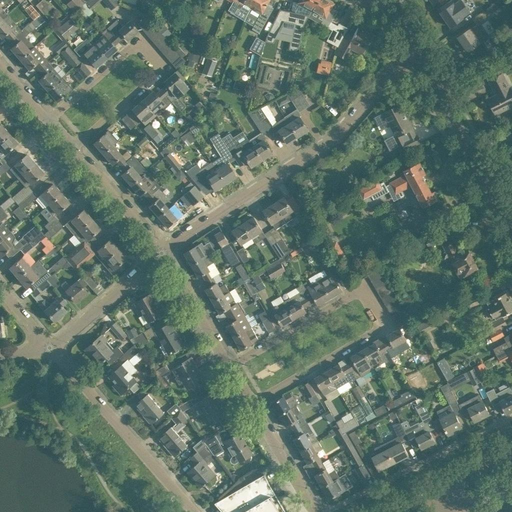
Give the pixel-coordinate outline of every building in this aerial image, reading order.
[(52,7),(45,0),(41,0),(35,5),(43,14),(52,7)] [(119,3),(116,0),(101,0),(111,10),(119,3)] [(231,0),(231,2),(232,3),(227,10),(234,14),(237,8),(239,9),(247,14),(254,0),(231,0)] [(254,0),(247,14),(257,20),(252,29),(258,32),(273,8),(266,4),(268,0),(254,0)] [(266,37),(265,41),(273,42),(275,38),(279,31),(291,34),(288,50),(297,51),(302,26),(311,11),(317,0),(299,0),(298,2),(299,3),(294,12),(279,9),(277,13),(276,15),(273,22),(266,37)] [(326,0),(317,0),(311,11),(324,18),(320,24),(328,29),(337,14),(329,9),(332,3),(326,0)] [(462,0),(451,0),(441,8),(443,11),(441,12),(451,26),(463,18),(471,12),(462,0)] [(70,18),(75,23),(81,18),(87,25),(92,22),(87,16),(92,11),(90,9),(84,2),(69,16),(70,18)] [(492,5),(473,19),(476,24),(478,23),(496,10),(492,6),(492,5)] [(35,9),(28,14),(33,20),(39,15),(35,9)] [(1,19),(0,20),(0,36),(1,38),(5,35),(9,40),(19,31),(21,30),(7,14),(1,19)] [(19,31),(9,40),(14,45),(11,48),(20,59),(34,46),(33,47),(25,36),(44,20),(39,15),(27,25),(21,30),(19,31)] [(145,16),(137,24),(142,29),(151,21),(145,16)] [(67,30),(75,23),(70,18),(57,30),(63,37),(69,32),(67,30)] [(107,28),(118,41),(124,36),(126,40),(137,30),(129,21),(123,27),(116,19),(107,28)] [(151,21),(142,29),(143,31),(147,35),(156,27),(151,21)] [(333,31),(327,41),(337,46),(346,28),(337,23),(336,25),(334,28),(333,31)] [(163,24),(158,29),(160,33),(165,38),(171,33),(163,24)] [(470,29),(459,37),(468,51),(488,37),(478,24),(470,29)] [(156,27),(147,35),(151,40),(160,33),(158,29),(156,27)] [(97,49),(105,58),(116,49),(113,45),(118,41),(107,28),(101,33),(103,35),(93,43),(97,49)] [(344,58),(350,48),(361,54),(372,36),(357,28),(352,37),(346,34),(335,53),(344,58)] [(165,38),(160,33),(151,40),(156,46),(165,38)] [(264,42),(256,37),(249,49),(261,56),(264,42)] [(165,38),(156,46),(161,52),(170,44),(165,38)] [(60,52),(61,52),(68,46),(63,41),(54,49),(58,54),(60,52)] [(95,67),(105,58),(97,49),(93,44),(87,48),(82,52),(87,58),(88,60),(95,67)] [(170,44),(161,52),(166,57),(175,49),(170,44)] [(182,44),(175,50),(180,55),(182,57),(188,51),(182,44)] [(32,66),(37,72),(43,67),(48,62),(34,46),(20,59),(29,69),(32,66)] [(74,68),(75,67),(80,62),(68,46),(61,52),(74,68)] [(175,49),(166,57),(171,63),(180,55),(175,50),(175,49)] [(197,62),(200,53),(189,50),(187,59),(189,59),(194,61),(197,62)] [(180,55),(171,63),(174,67),(176,68),(183,62),(185,60),(182,57),(180,55)] [(207,59),(203,72),(211,75),(216,61),(207,59)] [(319,63),(317,71),(328,73),(330,65),(330,63),(322,61),(321,64),(319,63)] [(43,67),(37,72),(42,77),(38,80),(43,85),(42,88),(45,91),(47,90),(62,78),(48,62),(43,67)] [(89,72),(80,62),(75,67),(83,77),(89,72)] [(254,78),(249,71),(244,74),(248,82),(254,78)] [(166,85),(161,90),(172,101),(187,88),(182,82),(181,80),(174,72),(163,82),(166,85)] [(496,95),(488,99),(496,114),(511,106),(511,91),(510,88),(502,74),(489,81),(496,95)] [(47,90),(46,92),(50,97),(52,95),(56,101),(71,88),(63,78),(62,78),(47,90)] [(297,109),(284,117),(288,123),(297,137),(307,130),(301,121),(298,117),(301,115),(299,112),(309,105),(299,89),(288,94),(297,109)] [(142,100),(155,115),(154,114),(160,109),(162,110),(172,101),(161,90),(156,94),(153,91),(142,100)] [(268,93),(265,95),(268,101),(274,97),(272,94),(268,93)] [(287,94),(275,100),(279,106),(290,100),(287,94)] [(145,124),(155,115),(142,100),(132,109),(138,117),(140,119),(145,124)] [(401,103),(383,113),(387,121),(389,124),(391,123),(397,135),(394,137),(387,140),(392,150),(398,146),(401,152),(412,146),(421,142),(417,134),(415,136),(403,111),(405,110),(401,103)] [(260,108),(255,111),(268,131),(273,128),(275,132),(278,130),(286,143),(297,137),(288,123),(284,117),(271,125),(260,108)] [(213,110),(208,114),(213,119),(217,115),(213,110)] [(250,113),(247,112),(261,133),(262,135),(268,131),(255,111),(254,111),(250,113)] [(130,129),(135,125),(126,114),(121,119),(130,129)] [(158,133),(149,123),(143,128),(152,138),(158,133)] [(0,141),(8,134),(0,124),(0,141)] [(175,129),(171,133),(176,139),(180,135),(175,129)] [(103,153),(112,145),(118,140),(108,130),(93,143),(103,153)] [(218,133),(211,138),(223,155),(221,156),(217,159),(212,163),(216,169),(225,183),(235,176),(227,164),(229,162),(227,158),(232,155),(221,138),(218,133)] [(227,135),(221,138),(232,155),(237,151),(240,150),(236,145),(232,138),(229,133),(227,135)] [(265,139),(262,135),(261,133),(248,141),(261,160),(271,153),(263,140),(265,139)] [(8,134),(0,141),(0,157),(1,158),(0,158),(0,167),(6,162),(2,158),(6,154),(5,153),(17,143),(8,134)] [(141,148),(149,141),(145,137),(137,144),(141,148)] [(237,151),(232,155),(239,166),(246,161),(250,167),(261,160),(248,141),(247,138),(236,145),(240,150),(237,151)] [(115,161),(120,166),(131,157),(132,156),(127,151),(121,156),(112,145),(103,153),(112,164),(115,161)] [(182,167),(169,152),(163,157),(176,172),(182,167)] [(6,162),(0,167),(0,174),(0,175),(9,168),(18,178),(35,164),(26,154),(19,161),(11,167),(6,162)] [(121,174),(130,185),(145,172),(144,172),(131,157),(120,166),(124,171),(121,174)] [(412,186),(423,207),(439,199),(435,191),(432,192),(423,174),(426,173),(421,161),(412,166),(405,170),(407,173),(389,182),(396,194),(412,186)] [(211,162),(197,171),(201,177),(204,174),(205,176),(209,182),(214,190),(225,183),(216,169),(212,163),(211,162)] [(18,178),(26,188),(43,173),(35,164),(18,178)] [(198,177),(189,166),(184,170),(193,181),(198,177)] [(145,172),(130,185),(140,195),(143,192),(147,198),(154,192),(158,188),(151,179),(152,177),(146,171),(144,172),(145,172)] [(378,179),(358,189),(363,200),(372,196),(374,199),(389,192),(384,182),(380,183),(378,179)] [(185,187),(181,191),(184,194),(194,186),(191,182),(185,187)] [(36,198),(45,207),(61,193),(52,184),(45,190),(36,198)] [(194,186),(184,194),(192,204),(197,201),(202,196),(199,192),(197,189),(194,186)] [(28,187),(19,195),(17,193),(12,197),(18,204),(33,192),(28,187)] [(149,206),(158,216),(167,208),(168,209),(172,204),(158,188),(154,192),(147,198),(152,203),(149,206)] [(33,192),(18,204),(22,209),(37,196),(33,192)] [(61,193),(45,207),(45,208),(45,207),(53,216),(57,213),(61,209),(69,203),(61,193)] [(274,204),(286,222),(297,216),(293,210),(284,197),(274,204)] [(299,202),(305,213),(311,209),(304,198),(299,202)] [(167,208),(158,216),(167,227),(182,213),(174,203),(172,204),(168,209),(167,208)] [(275,227),(270,230),(286,255),(291,252),(282,238),(276,229),(286,222),(274,204),(264,210),(272,224),(275,227)] [(4,210),(0,213),(0,221),(13,211),(8,206),(4,210)] [(65,224),(74,235),(91,219),(83,210),(71,220),(70,219),(65,224)] [(304,229),(310,225),(303,213),(297,217),(304,229)] [(44,226),(48,230),(59,221),(55,217),(44,226)] [(256,243),(266,236),(264,234),(254,217),(243,224),(252,237),(256,243)] [(68,261),(67,261),(70,264),(90,247),(86,242),(88,240),(88,239),(92,235),(99,228),(91,219),(74,235),(80,242),(64,257),(68,261)] [(48,230),(44,234),(45,236),(48,239),(63,226),(59,221),(48,230)] [(0,239),(3,237),(10,231),(3,222),(0,224),(0,239)] [(241,244),(252,237),(243,224),(233,230),(241,244)] [(407,234),(398,228),(388,244),(396,250),(407,234)] [(270,230),(264,234),(280,259),(286,255),(270,230)] [(3,237),(0,239),(0,256),(10,248),(15,253),(20,249),(33,238),(32,236),(27,235),(15,245),(13,243),(15,237),(10,231),(3,237)] [(33,238),(20,249),(24,254),(40,241),(45,236),(44,234),(41,231),(33,238)] [(215,235),(222,247),(229,243),(222,231),(215,235)] [(425,239),(429,247),(441,240),(437,232),(425,239)] [(472,278),(471,276),(480,271),(467,246),(459,250),(454,239),(443,245),(448,254),(446,255),(445,258),(447,262),(451,263),(453,262),(460,277),(461,277),(464,283),(466,285),(469,286),(472,285),(473,282),(472,278)] [(102,246),(97,250),(105,260),(105,259),(117,249),(109,240),(102,246)] [(414,240),(396,251),(401,260),(419,249),(414,240)] [(336,241),(329,245),(337,259),(345,255),(336,241)] [(185,253),(192,265),(209,255),(202,243),(196,247),(185,253)] [(229,243),(222,247),(233,265),(240,261),(229,243)] [(76,270),(95,254),(94,253),(90,247),(70,264),(76,270)] [(301,247),(291,253),(293,256),(303,251),(301,247)] [(105,259),(101,263),(112,275),(120,268),(117,265),(125,258),(122,254),(123,253),(119,248),(117,249),(105,259)] [(237,251),(244,263),(250,259),(243,248),(237,251)] [(341,277),(325,249),(321,251),(325,259),(323,260),(328,268),(324,270),(327,275),(320,279),(331,299),(332,298),(336,296),(335,294),(342,290),(336,279),(341,277)] [(209,255),(192,265),(199,277),(203,275),(206,281),(211,278),(208,274),(209,273),(206,267),(214,263),(209,255)] [(9,268),(17,277),(29,267),(21,257),(9,268)] [(29,267),(17,277),(26,287),(36,278),(41,284),(46,279),(52,274),(55,272),(51,267),(46,271),(45,270),(46,269),(38,260),(29,267)] [(286,270),(279,260),(265,268),(271,279),(286,270)] [(243,283),(244,284),(250,280),(250,279),(251,279),(250,277),(249,277),(241,264),(236,267),(244,281),(244,280),(245,282),(243,283)] [(256,282),(258,292),(260,291),(266,288),(259,276),(261,275),(261,276),(267,273),(264,268),(251,275),(253,278),(256,282)] [(377,270),(368,275),(371,281),(382,275),(379,269),(377,270)] [(46,279),(51,284),(59,294),(60,295),(65,291),(75,302),(87,292),(83,288),(87,284),(83,279),(81,277),(77,280),(77,279),(69,286),(65,281),(61,284),(52,274),(46,279)] [(83,279),(87,284),(92,289),(97,285),(88,274),(83,279)] [(382,275),(371,281),(375,287),(385,281),(382,275)] [(225,284),(219,287),(213,277),(211,278),(206,281),(210,287),(206,289),(213,301),(229,291),(225,284)] [(257,292),(258,292),(256,282),(253,278),(250,280),(244,284),(251,296),(252,295),(257,292)] [(41,284),(37,287),(41,292),(51,284),(46,279),(41,284)] [(303,284),(299,286),(310,304),(316,301),(318,304),(325,300),(326,302),(330,299),(331,299),(320,279),(307,286),(307,287),(306,288),(303,284)] [(385,281),(375,287),(378,292),(389,286),(385,281)] [(288,308),(294,318),(306,311),(304,308),(310,304),(299,286),(297,287),(300,292),(284,301),(288,308)] [(378,292),(382,298),(392,292),(389,286),(378,292)] [(243,308),(248,305),(245,299),(237,304),(229,291),(213,301),(220,313),(224,311),(228,317),(243,308)] [(466,301),(470,308),(489,298),(485,291),(466,301)] [(257,292),(252,295),(256,301),(261,298),(257,292)] [(392,292),(382,298),(385,304),(395,298),(392,292)] [(489,307),(485,309),(490,319),(494,317),(496,319),(488,323),(493,332),(500,328),(506,324),(502,316),(511,310),(511,302),(507,292),(487,302),(489,307)] [(158,305),(151,293),(135,302),(139,309),(141,308),(148,322),(157,316),(158,318),(164,315),(163,313),(164,312),(160,304),(158,305)] [(60,295),(59,294),(55,298),(56,299),(49,305),(39,294),(34,298),(39,304),(54,321),(66,311),(62,306),(66,302),(60,295)] [(395,298),(385,304),(388,310),(399,303),(395,298)] [(282,325),(294,318),(288,308),(284,301),(272,308),(282,325)] [(399,303),(388,310),(392,315),(402,309),(399,303)] [(227,325),(234,337),(251,327),(245,315),(246,314),(243,308),(228,317),(231,323),(227,325)] [(402,309),(392,315),(395,321),(405,315),(402,309)] [(259,315),(269,333),(276,329),(265,311),(259,315)] [(405,315),(395,321),(397,325),(399,327),(407,322),(409,321),(405,315)] [(421,334),(437,325),(433,317),(417,326),(421,334)] [(110,327),(113,331),(121,340),(127,335),(116,322),(110,327)] [(138,335),(130,339),(134,344),(136,343),(147,337),(148,339),(157,333),(164,345),(160,347),(165,355),(169,353),(169,354),(175,350),(184,345),(170,323),(162,328),(156,331),(153,326),(148,329),(138,335)] [(411,324),(406,327),(411,336),(417,333),(411,324)] [(127,331),(130,339),(138,335),(135,327),(127,331)] [(258,339),(251,327),(234,337),(241,349),(258,339)] [(390,339),(384,343),(391,357),(403,350),(399,343),(406,339),(400,328),(387,336),(390,339)] [(493,332),(489,333),(493,341),(504,336),(500,328),(493,332)] [(511,333),(504,337),(506,342),(493,349),(496,355),(511,346),(511,333)] [(111,365),(119,357),(127,351),(124,347),(121,350),(117,346),(114,349),(107,341),(108,340),(103,334),(86,349),(91,355),(93,353),(101,362),(104,360),(105,361),(106,359),(111,365)] [(370,361),(374,368),(385,361),(388,366),(395,362),(391,357),(384,343),(377,346),(375,343),(363,350),(370,361)] [(127,351),(119,357),(124,363),(117,369),(110,376),(123,392),(130,387),(134,392),(140,386),(136,381),(131,375),(138,369),(129,360),(139,351),(134,345),(127,351)] [(511,346),(496,355),(499,361),(509,355),(511,361),(511,346)] [(363,350),(351,357),(363,376),(375,370),(374,368),(370,361),(363,350)] [(429,353),(424,355),(427,363),(432,360),(429,353)] [(174,367),(171,369),(172,371),(175,377),(174,378),(175,380),(178,385),(183,382),(187,388),(195,384),(195,383),(203,379),(192,359),(183,364),(181,365),(180,363),(174,367)] [(445,362),(439,365),(444,375),(450,372),(445,362)] [(482,363),(474,367),(479,377),(488,373),(482,363)] [(349,383),(356,379),(347,364),(341,368),(339,364),(332,368),(331,366),(326,369),(327,371),(337,388),(348,381),(349,383)] [(160,368),(156,371),(155,371),(159,378),(171,371),(167,365),(160,368)] [(467,372),(473,385),(481,382),(474,368),(467,372)] [(325,395),(337,388),(327,371),(315,378),(325,395)] [(302,385),(309,398),(316,394),(309,382),(302,385)] [(366,396),(364,393),(359,385),(352,389),(359,400),(368,415),(365,417),(368,421),(377,416),(375,411),(373,412),(364,396),(366,396)] [(506,414),(511,410),(511,390),(511,388),(510,386),(496,393),(493,388),(486,392),(493,405),(500,402),(506,414)] [(412,390),(402,394),(404,400),(415,396),(412,390)] [(440,418),(434,421),(439,430),(445,427),(449,434),(462,428),(457,419),(455,415),(462,411),(458,403),(451,390),(444,394),(450,404),(443,408),(447,415),(440,418)] [(214,414),(218,421),(228,415),(224,408),(222,409),(216,400),(219,398),(215,392),(206,396),(200,401),(209,417),(214,414)] [(290,393),(273,403),(280,415),(297,405),(290,393)] [(142,399),(135,406),(151,424),(153,421),(163,413),(164,412),(148,394),(142,399)] [(316,394),(309,398),(313,404),(320,401),(316,394)] [(473,397),(460,404),(467,417),(472,415),(475,421),(489,414),(484,405),(483,401),(482,401),(479,394),(473,397)] [(194,405),(190,399),(179,405),(183,411),(194,405)] [(411,428),(405,431),(408,439),(415,435),(416,438),(417,439),(419,443),(422,448),(435,441),(430,433),(430,432),(437,428),(423,402),(414,406),(422,422),(419,423),(419,422),(410,426),(411,428)] [(291,425),(294,431),(301,427),(297,421),(298,421),(295,416),(300,413),(296,406),(297,405),(280,415),(287,427),(291,425)] [(383,405),(374,410),(375,411),(377,416),(386,411),(383,405)] [(171,418),(176,423),(181,419),(184,424),(189,420),(180,409),(171,418)] [(397,417),(394,411),(388,414),(392,420),(397,417)] [(326,415),(330,422),(335,419),(331,412),(326,415)] [(163,413),(153,421),(158,427),(168,418),(163,413)] [(336,421),(337,424),(340,428),(345,436),(346,435),(345,433),(358,425),(354,417),(345,423),(342,418),(336,421)] [(398,436),(384,443),(394,462),(408,455),(402,443),(409,440),(408,439),(405,431),(404,431),(400,423),(393,426),(398,436)] [(172,427),(166,432),(158,438),(174,456),(179,452),(180,452),(181,451),(181,450),(184,448),(187,445),(172,427)] [(294,439),(301,451),(318,441),(314,433),(307,437),(305,433),(301,427),(294,431),(298,437),(294,439)] [(336,433),(346,449),(352,445),(346,435),(345,436),(340,428),(336,430),(327,435),(328,437),(336,433)] [(356,445),(362,442),(355,431),(349,434),(356,445)] [(228,439),(222,443),(226,449),(231,457),(232,457),(231,457),(231,458),(231,459),(230,459),(230,460),(231,460),(231,461),(231,462),(232,462),(232,463),(233,463),(234,463),(235,463),(236,463),(240,461),(242,460),(243,460),(243,461),(244,461),(244,462),(245,462),(246,462),(247,462),(248,462),(249,462),(249,461),(250,461),(251,460),(251,459),(252,459),(252,458),(252,457),(252,456),(252,455),(251,454),(252,454),(239,433),(231,438),(228,439)] [(216,435),(204,442),(206,444),(209,448),(212,452),(215,456),(224,451),(224,450),(220,442),(216,435)] [(312,461),(315,467),(322,463),(319,457),(316,453),(323,449),(318,441),(301,451),(308,463),(312,461)] [(376,452),(371,455),(375,461),(379,470),(394,462),(384,443),(374,448),(376,452)] [(197,464),(189,471),(196,479),(195,480),(201,487),(204,484),(204,485),(206,483),(205,483),(213,476),(215,475),(207,465),(216,457),(215,456),(212,452),(209,448),(206,444),(195,454),(191,457),(197,464)] [(362,463),(352,445),(346,449),(356,467),(362,463)] [(315,475),(322,487),(339,477),(335,469),(328,473),(326,469),(322,463),(315,467),(319,473),(315,475)] [(356,467),(355,467),(362,480),(370,475),(363,463),(362,463),(356,467)] [(286,511),(264,474),(215,503),(222,511),(286,511)] [(329,499),(334,496),(335,498),(340,495),(339,493),(346,489),(339,477),(322,487),(329,499)]
